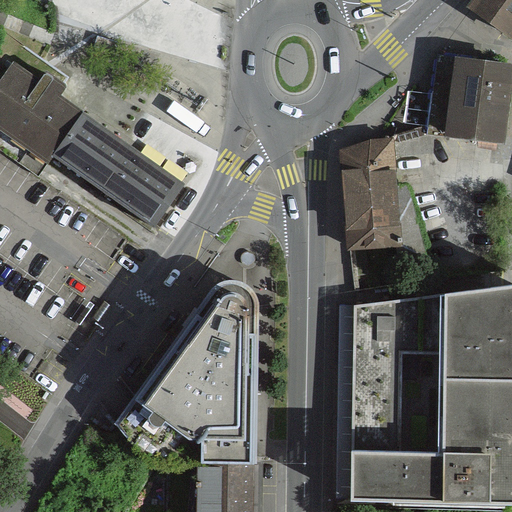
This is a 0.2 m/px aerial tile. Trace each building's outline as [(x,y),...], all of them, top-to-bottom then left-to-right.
[(511,0),(483,0),(482,2),(511,22),(511,0)] [(429,139),(502,143),(508,59),(439,55),(429,139)] [(0,84),(0,130),(49,163),(53,157),(85,108),(64,94),(70,84),(49,70),(43,79),(16,61),(0,84)] [(85,108),(53,157),(161,227),(193,177),(85,108)] [(348,255),(392,253),(398,274),(424,267),(405,195),(392,198),(391,168),(432,166),(431,147),(423,146),(423,137),(384,144),(365,146),(342,157),(348,255)] [(338,488),(395,488),(395,499),(507,498),(506,490),(511,489),(511,258),(442,269),(440,279),(355,293),(354,299),(340,299),(338,488)] [(262,461),(265,295),(259,285),(253,280),(241,277),(232,278),(223,283),(121,421),(150,460),(207,460),(262,461)] [(206,511),(260,511),(262,461),(207,460),(206,511)]
